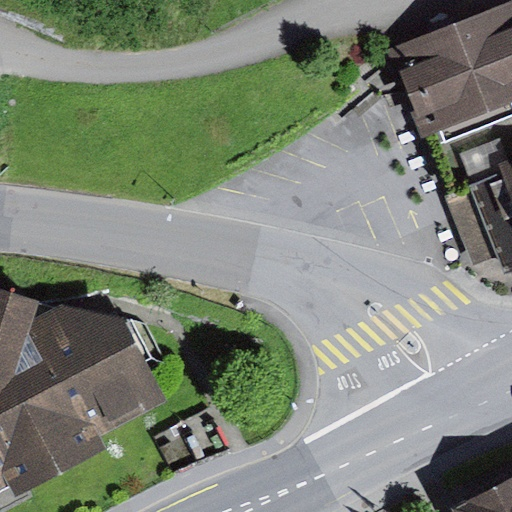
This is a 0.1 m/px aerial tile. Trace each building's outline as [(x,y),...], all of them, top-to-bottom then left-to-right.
[(511,6),(389,50),(423,144),(457,132),(511,111),(511,6)] [(511,111),(457,132),(505,285),(511,282),(511,206),(500,172),(511,167),(511,111)] [(511,167),(500,172),(511,206),(511,167)] [(0,492),(6,489),(15,500),(109,457),(100,441),(171,409),(123,326),(62,316),(49,334),(37,329),(36,307),(0,298),(0,492)] [(511,511),(511,485),(460,511),(511,511)]
